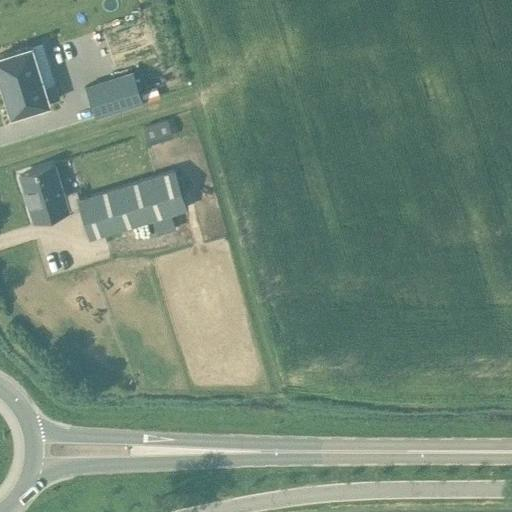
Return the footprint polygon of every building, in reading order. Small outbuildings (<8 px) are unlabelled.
[(31,45),(0,55),(0,81),(4,93),(11,114),(49,103),(48,101),(60,98),(55,85),(44,88),(31,45)] [(133,71),(85,86),(95,116),(143,101),(133,71)] [(167,119),(143,126),(148,141),(172,133),(167,119)] [(78,198),(79,198),(76,189),(62,194),(53,164),(19,175),(33,220),(67,209),(78,205),(80,205),(78,198)] [(79,198),(78,198),(89,237),(151,219),(171,213),(185,209),(174,170),(173,170),(84,196),(79,198)] [(175,228),(171,213),(151,219),(156,234),(175,228)]
